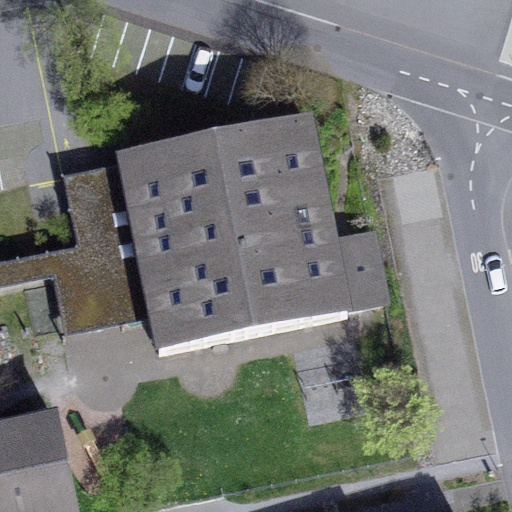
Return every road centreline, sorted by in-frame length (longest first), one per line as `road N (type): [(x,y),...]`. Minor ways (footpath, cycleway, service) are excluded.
road 1 (residential): [(164,0),(485,99)]
road 2 (residential): [(485,99),(473,208),(511,389)]
